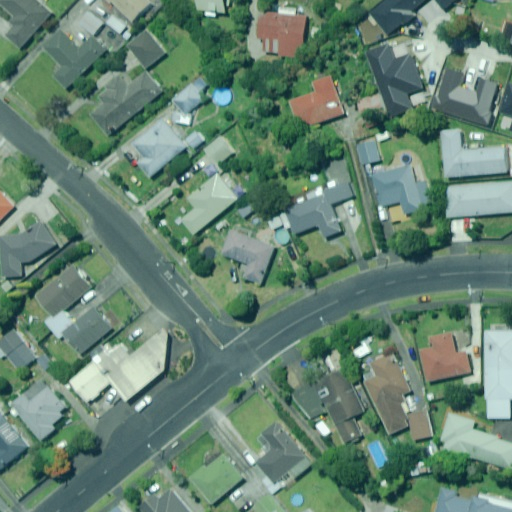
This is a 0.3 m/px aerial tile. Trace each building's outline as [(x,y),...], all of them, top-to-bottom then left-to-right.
[(16,18),(12,22),(16,26),(6,37),(22,52),(56,15),(39,0),(7,0),(2,5),(16,18)] [(110,0),(135,24),(154,5),(149,0),(110,0)] [(230,0),(200,0),(200,11),(229,14),(230,0)] [(434,6),(410,0),(407,0),(386,80),(411,87),(419,56),(426,58),(432,35),(427,34),(434,6)] [(298,10),(282,9),(282,16),(260,15),(260,41),(282,41),(282,58),(291,58),(291,65),(306,65),(307,18),(298,18),(298,10)] [(105,25),(90,14),(82,25),(96,37),(105,25)] [(128,27),(112,15),(106,24),(123,35),(128,27)] [(168,54),(149,31),(129,47),(148,71),(168,54)] [(82,50),(64,32),(46,50),(65,69),(56,78),(69,91),(109,52),(95,38),(82,50)] [(490,58),(460,48),(454,69),(483,79),(490,58)] [(511,89),(511,77),(496,73),(484,111),(479,109),(475,121),(511,132),(511,104),(508,103),(511,89)] [(165,93),(149,74),(131,88),(123,78),(100,97),(107,106),(93,117),(111,138),(165,93)] [(348,115),(334,77),(314,85),(317,93),(293,102),(303,131),(348,115)] [(177,112),(176,116),(175,122),(191,126),(193,115),(190,115),(206,101),(201,94),(210,87),(202,78),(174,102),(182,112),(181,112),(177,112)] [(189,149),(165,121),(136,146),(148,159),(141,165),(153,179),(189,149)] [(465,153),(463,131),(444,132),(449,179),(509,174),(507,149),(465,153)] [(206,142),(199,133),(189,141),(197,150),(206,142)] [(235,154),(222,139),(206,152),(219,167),(235,154)] [(418,185),(413,166),(388,173),(386,166),(372,170),(383,209),(402,204),(406,217),(426,212),(424,207),(434,204),(428,182),(418,185)] [(241,200),(220,174),(189,200),(198,211),(184,222),(197,237),(241,200)] [(511,214),(511,183),(449,189),(451,219),(511,214)] [(326,192),(324,187),(307,193),(310,202),(288,210),(297,236),(321,228),(326,240),(343,234),(333,206),(354,198),(349,184),(326,192)] [(0,225),(18,207),(0,189),(0,225)] [(288,226),(282,210),(267,216),(273,232),(288,226)] [(32,263),(65,244),(51,219),(22,236),(0,238),(5,279),(26,277),(24,264),(32,263)] [(278,248),(233,232),(224,256),(251,266),(246,279),(264,286),(278,248)] [(97,287),(76,262),(36,296),(54,318),(47,323),(62,340),(66,337),(82,357),(115,330),(97,309),(77,325),(66,312),(97,287)] [(40,356),(18,330),(0,345),(23,371),(40,356)] [(173,330),(135,360),(123,346),(76,383),(92,403),(119,382),(136,403),(156,386),(173,372),(178,336),(173,330)] [(511,332),(487,333),(488,420),(511,419),(511,404),(511,400),(511,332)] [(460,355),(456,334),(433,339),(435,350),(422,352),(428,384),(474,374),(469,353),(460,355)] [(413,395),(395,355),(373,365),(379,379),(368,384),(391,437),(410,428),(416,443),(435,435),(424,411),(413,416),(406,398),(413,395)] [(314,422),(331,413),(345,446),(364,438),(355,419),(366,414),(350,377),(331,386),(321,371),(284,387),(314,422)] [(63,403),(51,389),(33,404),(26,395),(13,406),(43,443),(59,430),(56,426),(71,413),(63,403)] [(0,473),(31,449),(0,409),(0,450),(0,451),(0,473)] [(476,424),(456,417),(447,423),(439,448),(493,467),(493,465),(511,471),(511,444),(474,431),(476,424)] [(315,467),(280,423),(265,434),(278,450),(259,465),(281,493),(315,467)] [(246,479),(224,453),(208,467),(193,480),(215,506),(246,479)] [(140,509),(143,511),(191,511),(170,486),(160,494),(158,492),(140,509)] [(484,500),(448,491),(442,511),(511,511),(511,506),(499,503),(500,500),(485,496),(484,500)] [(286,511),(274,496),(257,509),(259,511),(286,511)] [(248,511),(249,511),(240,500),(232,506),(236,511),(248,511)]
